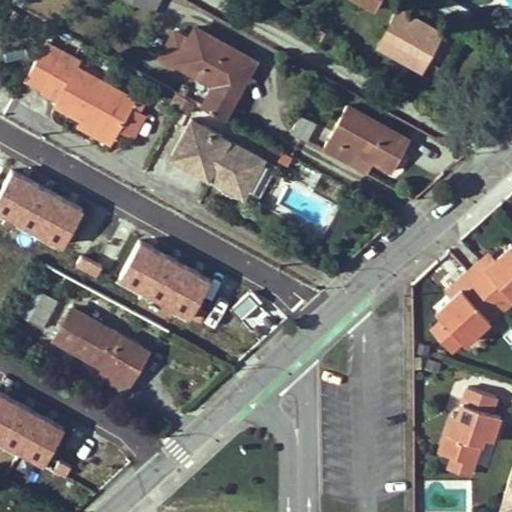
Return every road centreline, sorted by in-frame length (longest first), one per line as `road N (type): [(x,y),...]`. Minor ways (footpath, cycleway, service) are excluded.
road 1 (unknown): [(431,216),(283,127),(261,89),(259,43),(182,0)]
road 2 (unknown): [(494,159),(228,0)]
road 3 (residential): [(286,348),(511,143)]
road 4 (residential): [(103,511),(286,348)]
road 5 (unclassified): [(286,348),(292,511)]
